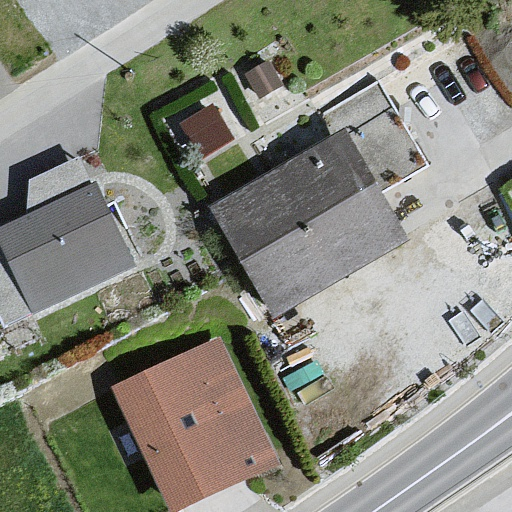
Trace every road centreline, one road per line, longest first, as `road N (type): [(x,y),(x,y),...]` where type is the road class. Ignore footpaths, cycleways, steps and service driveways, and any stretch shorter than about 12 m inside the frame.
road 1 (residential): [(0,127),(190,0)]
road 2 (tertiary): [(511,411),(372,511)]
